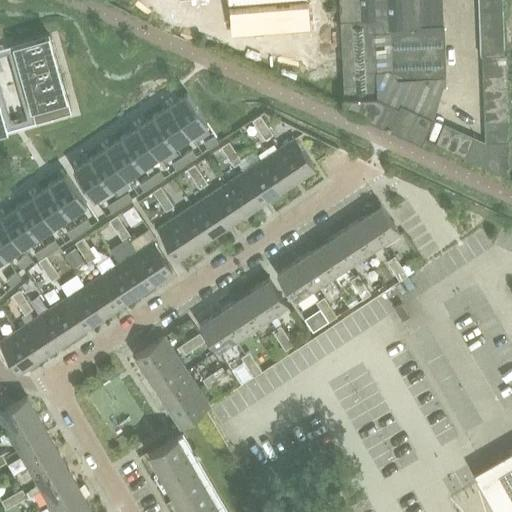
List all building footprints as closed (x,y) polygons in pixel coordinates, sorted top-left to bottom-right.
[(224,0),(229,2),(231,22),(309,16),(307,0),(224,0)] [(428,86),(446,85),(444,23),(442,0),(338,0),(344,105),(421,140),(433,114),(400,99),(399,102),(381,94),(380,62),(392,61),(393,78),(427,78),(428,86)] [(480,16),(503,15),(503,4),(479,5),(480,16)] [(503,15),(480,16),(481,28),(503,26),(503,15)] [(503,26),(481,28),(481,39),(504,38),(503,26)] [(340,28),(328,28),(329,36),(341,35),(340,28)] [(71,112),(49,33),(13,44),(0,47),(0,131),(8,130),(36,122),(71,112)] [(504,49),(504,38),(481,39),(482,50),(504,49)] [(504,49),(482,50),(483,62),(505,61),(505,54),(504,49)] [(505,72),(505,61),(483,62),(483,73),(505,72)] [(505,72),(483,73),(483,85),(506,84),(505,72)] [(506,84),(483,85),(484,96),(506,95),(506,84)] [(170,103),(190,133),(207,122),(187,92),(170,103)] [(506,95),(484,96),(484,107),(506,107),(506,95)] [(170,103),(154,113),(174,144),(190,133),(170,103)] [(506,107),(484,107),(485,119),(507,118),(506,107)] [(158,154),(174,144),(154,113),(138,124),(158,154)] [(253,119),(259,129),(267,124),(260,114),(253,119)] [(507,118),(485,119),(485,130),(507,129),(507,125),(507,118)] [(445,148),(455,128),(444,123),(435,144),(445,148)] [(123,134),(143,164),(158,154),(138,124),(123,134)] [(267,124),(259,129),(265,138),(273,133),(267,124)] [(455,128),(445,148),(456,153),(465,132),(455,128)] [(486,142),(507,141),(507,129),(485,130),(486,142)] [(466,158),(475,137),(465,132),(456,153),(466,158)] [(126,176),(143,164),(123,134),(106,145),(126,176)] [(208,148),(218,141),(214,134),(204,141),(208,148)] [(295,136),(278,148),(297,177),(314,166),(295,136)] [(507,141),(486,142),(475,137),(466,158),(508,177),(507,141)] [(221,145),(227,155),(235,150),(229,140),(221,145)] [(106,145),(90,156),(110,186),(126,176),(106,145)] [(182,155),(186,162),(196,155),(192,148),(182,155)] [(280,188),(297,177),(278,148),(260,159),(280,188)] [(235,150),(227,155),(234,165),(241,160),(235,150)] [(176,168),(186,162),(182,155),(172,162),(176,168)] [(93,197),(110,186),(90,156),(73,167),(93,197)] [(280,188),(260,159),(243,170),(263,200),(280,188)] [(193,177),(201,172),(195,163),(187,168),(193,177)] [(160,170),(150,176),(154,183),(164,176),(160,170)] [(263,200),(243,170),(226,182),(245,211),(263,200)] [(66,172),(49,183),(70,213),(86,202),(66,172)] [(201,172),(193,177),(199,187),(207,182),(201,172)] [(144,190),(154,183),(150,176),(140,183),(144,190)] [(245,211),(226,182),(209,193),(228,222),(245,211)] [(54,224),(70,213),(49,183),(33,193),(54,224)] [(153,190),(159,200),(167,194),(161,185),(153,190)] [(118,197),(122,204),(132,198),(128,191),(118,197)] [(17,204),(38,234),(54,224),(33,193),(17,204)] [(209,193),(192,204),(211,234),(228,222),(209,193)] [(167,194),(159,200),(166,209),(173,204),(167,194)] [(122,204),(118,197),(108,204),(112,211),(122,204)] [(122,210),(131,225),(142,217),(133,203),(122,210)] [(400,233),(380,203),(363,215),(383,244),(400,233)] [(17,204),(1,214),(22,245),(38,234),(17,204)] [(192,204),(175,216),(194,245),(211,234),(192,204)] [(1,214),(0,215),(0,247),(6,255),(22,245),(1,214)] [(116,229),(123,223),(117,214),(109,219),(116,229)] [(363,215),(346,226),(365,256),(383,244),(363,215)] [(194,245),(175,216),(157,227),(177,256),(194,245)] [(87,217),(77,224),(81,231),(91,224),(87,217)] [(123,223),(116,229),(122,239),(126,236),(130,233),(123,223)] [(71,238),(81,231),(77,224),(67,231),(71,238)] [(365,256),(346,226),(329,237),(348,267),(365,256)] [(146,228),(129,240),(136,250),(155,279),(173,268),(146,228)] [(75,241),(81,251),(89,246),(83,236),(75,241)] [(329,237),(311,249),(331,278),(348,267),(329,237)] [(55,239),(45,245),(49,252),(59,245),(55,239)] [(49,252),(45,245),(35,252),(39,259),(49,252)] [(89,246),(81,251),(88,261),(96,255),(89,246)] [(311,249),(294,260),(314,290),(331,278),(311,249)] [(136,250),(119,261),(138,291),(155,279),(136,250)] [(393,269),(401,264),(395,254),(387,260),(393,269)] [(45,269),(53,264),(46,255),(39,260),(45,269)] [(296,301),(314,290),(294,260),(277,271),(296,301)] [(408,260),(401,264),(393,269),(399,279),(414,270),(408,260)] [(121,302),(138,291),(119,261),(101,272),(121,302)] [(24,263),(15,271),(21,277),(29,269),(24,263)] [(53,264),(45,269),(51,279),(59,274),(53,264)] [(12,285),(21,277),(15,271),(6,279),(12,285)] [(84,284),(104,313),(121,302),(101,272),(84,284)] [(350,278),(356,288),(364,283),(358,273),(350,278)] [(269,277),(251,288),(271,318),(288,306),(269,277)] [(371,293),(364,283),(356,288),(363,298),(371,293)] [(87,325),(104,313),(84,284),(67,295),(87,325)] [(12,293),(18,303),(26,298),(20,288),(12,293)] [(251,288),(234,300),(254,329),(271,318),(251,288)] [(69,336),(87,325),(67,295),(50,306),(69,336)] [(322,310),(330,305),(324,296),(316,301),(322,310)] [(26,298),(18,303),(25,313),(32,307),(26,298)] [(236,341),(254,329),(234,300),(217,311),(236,341)] [(337,315),(330,305),(322,310),(329,320),(337,315)] [(52,347),(69,336),(50,306),(33,318),(52,347)] [(219,352),(236,341),(217,311),(199,323),(219,352)] [(52,347),(33,318),(16,329),(35,359),(52,347)] [(279,339),(287,334),(280,324),(272,329),(279,339)] [(35,359),(16,329),(0,339),(0,342),(18,370),(35,359)] [(199,332),(190,338),(195,345),(205,339),(199,332)] [(293,344),(287,334),(279,339),(285,349),(293,344)] [(135,354),(146,371),(176,352),(164,335),(135,354)] [(185,352),(195,345),(190,338),(180,344),(185,352)] [(241,356),(247,365),(255,360),(249,351),(241,356)] [(176,352),(146,371),(158,389),(187,369),(176,352)] [(261,370),(255,360),(247,365),(254,375),(261,370)] [(222,365),(212,372),(217,379),(227,373),(222,365)] [(158,389),(169,406),(199,387),(187,369),(158,389)] [(217,379),(212,372),(202,378),(208,386),(217,379)] [(205,407),(210,404),(199,387),(169,406),(181,423),(205,407)] [(0,418),(7,430),(37,413),(27,395),(0,410),(0,418)] [(48,431),(37,413),(7,430),(17,448),(48,431)] [(58,449),(48,431),(17,448),(27,466),(58,449)] [(184,511),(222,511),(178,433),(149,450),(184,511)] [(68,467),(58,449),(27,466),(38,484),(68,467)] [(511,511),(511,460),(488,474),(478,480),(496,511),(511,511)] [(38,484),(48,502),(79,484),(68,467),(38,484)] [(71,511),(89,502),(79,484),(48,502),(53,511),(71,511)] [(22,489),(12,494),(16,503),(27,497),(22,489)] [(16,503),(12,494),(2,499),(6,508),(16,503)] [(338,511),(328,498),(307,511),(338,511)] [(94,511),(89,502),(71,511),(94,511)]
